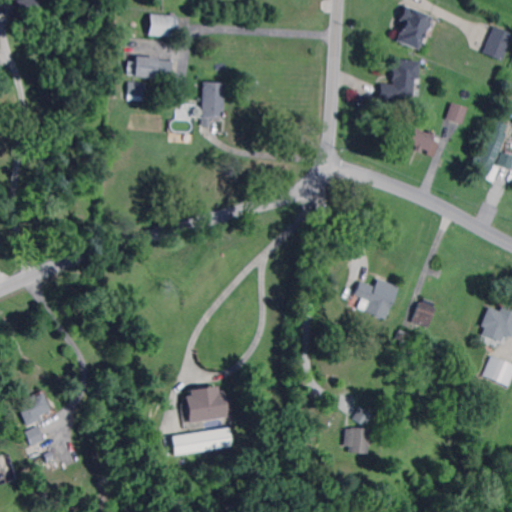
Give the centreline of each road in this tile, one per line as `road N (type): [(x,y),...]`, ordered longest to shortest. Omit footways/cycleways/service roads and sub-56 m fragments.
road 1 (residential): [(0,292),(81,258),(293,195),(329,162)]
road 2 (residential): [(329,162),(511,241)]
road 3 (residential): [(341,0),(329,162)]
